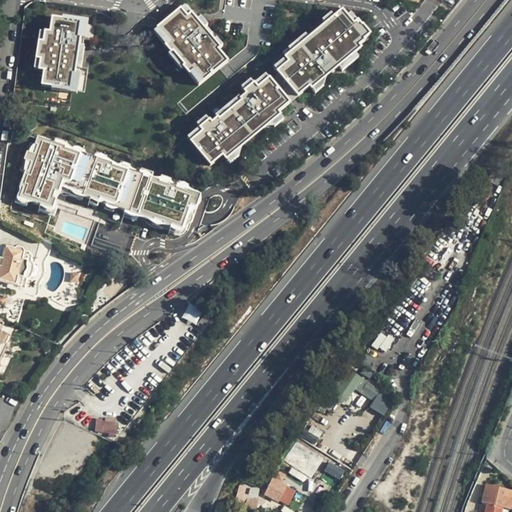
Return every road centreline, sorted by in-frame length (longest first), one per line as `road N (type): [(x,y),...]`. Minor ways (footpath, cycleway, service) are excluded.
road 1 (primary): [(8,511),(36,437),(75,377),(337,170),(430,78),(493,0)]
road 2 (primary): [(475,0),(330,154),(91,336),(37,400),(8,459)]
road 3 (motorway): [(511,31),(116,511)]
road 4 (motorway): [(152,511),(364,254)]
road 5 (motorway): [(195,511),(364,254)]
road 6 (motorway): [(364,254),(511,76)]
road 7 (unknown): [(68,386),(100,403),(130,398),(199,319)]
road 8 (residential): [(343,511),(394,441),(406,385)]
